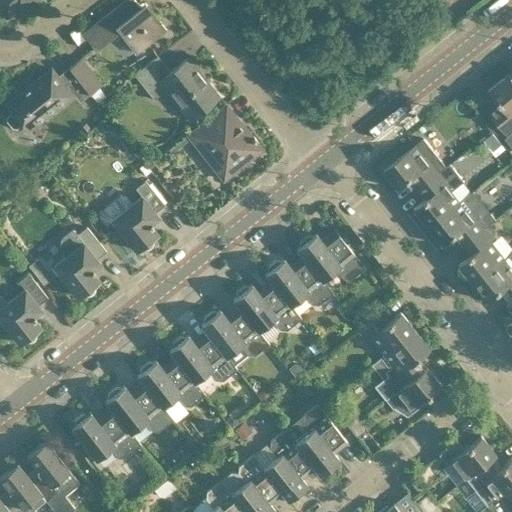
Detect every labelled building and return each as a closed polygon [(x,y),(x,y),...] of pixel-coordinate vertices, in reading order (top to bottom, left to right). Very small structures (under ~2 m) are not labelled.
[(7,13),(13,8),(17,12),(32,0),(0,0),(0,4),(3,8),(7,13)] [(123,0),(82,33),(95,48),(95,49),(119,31),(136,52),(166,28),(145,1),(140,5),(135,0),(123,0)] [(142,67),(134,73),(154,98),(166,88),(180,106),(184,103),(191,113),(188,116),(190,118),(203,108),(219,95),(188,56),(170,70),(157,55),(142,67)] [(69,66),(90,93),(102,83),(81,56),(69,66)] [(7,119),(12,126),(16,127),(21,123),(27,131),(73,94),(51,67),(6,103),(12,111),(7,115),(7,119)] [(498,98),(487,107),(499,123),(509,136),(506,138),(511,145),(511,75),(509,72),(490,88),(498,98)] [(191,137),(224,178),(261,149),(255,141),(257,139),(254,135),(252,137),(226,104),(189,133),(189,134),(188,133),(167,149),(171,153),(191,137)] [(416,144),(385,168),(400,187),(412,178),(420,188),(424,184),(442,170),(447,166),(424,137),(416,144)] [(427,197),(415,207),(430,225),(461,201),(452,190),(465,180),(451,163),(447,166),(442,170),(424,184),(420,188),(427,197)] [(159,216),(158,215),(155,211),(165,203),(145,179),(136,187),(142,195),(132,203),(126,194),(120,194),(100,210),(99,215),(112,231),(118,226),(136,248),(141,244),(142,246),(144,246),(145,247),(147,247),(148,247),(149,246),(151,245),(152,244),(152,243),(153,242),(153,241),(153,240),(153,238),(153,237),(152,236),(157,232),(151,224),(153,223),(152,221),(159,216)] [(461,201),(430,225),(444,244),(457,234),(464,244),(487,226),(496,219),(474,191),(472,192),(461,201)] [(53,265),(65,279),(77,295),(82,291),(84,292),(85,293),(86,293),(87,293),(88,293),(89,293),(91,292),(92,291),(93,290),(94,289),(94,288),(95,286),(94,285),(94,284),(93,282),(98,278),(93,271),(94,269),(93,268),(100,262),(97,257),(106,250),(87,225),(77,233),(73,228),(63,235),(62,236),(62,237),(61,239),(60,240),(60,243),(59,244),(60,247),(60,249),(60,250),(61,252),(61,253),(63,256),(63,257),(53,265)] [(460,263),(475,282),(506,257),(492,240),(496,237),(487,226),(464,244),(472,254),(460,263)] [(300,245),(297,247),(302,254),(305,258),(322,280),(323,279),(331,273),(336,268),(343,277),(351,278),(365,266),(338,232),(324,243),(321,239),(316,232),(312,235),(308,234),(300,240),(300,244),(300,245)] [(508,301),(511,298),(511,252),(506,257),(475,282),(489,300),(501,290),(508,301)] [(268,270),(265,273),(270,280),(273,283),(290,305),(291,304),(300,297),(304,293),(311,303),(319,303),(332,293),(322,280),(305,258),(292,268),(289,264),(284,258),(280,260),(276,260),(268,266),(268,270)] [(52,267),(38,277),(43,284),(56,273),(52,267)] [(0,317),(19,341),(24,337),(27,339),(30,340),(33,338),(35,335),(36,332),(34,329),(40,324),(34,317),(36,316),(34,314),(42,308),(38,304),(48,296),(28,272),(18,280),(25,288),(7,302),(0,295),(0,317)] [(236,295),(233,298),(238,305),(241,308),(258,330),(259,329),(270,320),(272,319),(279,328),(287,329),(301,318),(290,305),(273,283),(260,293),(257,290),(252,283),(248,286),(248,285),(244,285),(236,291),(236,295)] [(204,321),(201,323),(206,330),(209,334),(226,355),(227,355),(237,346),(240,344),(247,353),(255,354),(269,343),(258,330),(241,308),(228,319),(225,315),(220,308),(216,311),(212,310),(204,316),(204,320),(204,321)] [(365,323),(357,329),(366,340),(370,336),(384,354),(415,329),(400,311),(388,320),(381,311),(380,311),(376,314),(365,323)] [(388,375),(375,385),(385,398),(402,385),(403,385),(421,370),(413,360),(417,357),(430,347),(415,329),(384,354),(392,364),(389,368),(385,371),(388,375)] [(172,346),(169,349),(174,356),(177,359),(194,381),(195,380),(204,373),(208,370),(215,379),(223,380),(237,368),(226,355),(209,334),(196,344),(193,341),(188,334),(184,336),(180,336),(172,342),(172,346)] [(140,371),(137,374),(142,381),(145,384),(163,406),(163,405),(171,399),(176,395),(183,404),(191,405),(205,394),(194,381),(177,359),(164,369),(162,366),(156,359),(152,362),(152,361),(148,361),(141,367),(140,371)] [(294,362),(288,367),(295,376),(305,369),(301,363),(294,362)] [(403,385),(402,385),(385,398),(393,408),(395,406),(407,414),(422,402),(421,401),(441,384),(426,366),(421,370),(403,385)] [(109,397),(105,399),(110,407),(113,410),(131,431),(144,420),(151,429),(159,430),(173,419),(163,406),(145,384),(132,394),(130,391),(124,384),(120,387),(116,386),(109,393),(108,396),(109,397)] [(261,388),(257,392),(263,399),(270,393),(266,389),(261,388)] [(285,428),(284,429),(315,467),(320,474),(323,471),(324,471),(328,472),(335,466),(336,462),(335,462),(339,459),(334,452),(347,441),(317,403),(302,414),(302,422),(309,431),(296,441),(285,428)] [(341,416),(357,436),(367,428),(351,408),(341,416)] [(75,424),(71,426),(96,459),(110,447),(118,456),(125,457),(141,445),(141,444),(131,431),(113,410),(98,421),(96,418),(90,411),(86,414),(82,413),(75,419),(74,423),(75,424)] [(233,414),(226,419),(232,426),(238,421),(233,414)] [(245,421),(234,429),(242,439),(252,431),(245,421)] [(253,453),(252,454),(283,492),(288,499),(291,496),(292,497),(296,497),(303,491),(304,487),(303,487),(307,484),(302,477),(315,467),(284,429),(270,440),(270,447),(277,456),(264,466),(253,453)] [(456,439),(438,453),(446,463),(450,460),(465,478),(472,473),(471,472),(490,457),(491,458),(494,454),(496,453),(481,434),(463,448),(456,439)] [(36,466),(26,473),(42,492),(41,493),(45,499),(55,511),(69,511),(75,508),(65,494),(79,482),(70,470),(46,440),(43,442),(39,443),(37,445),(35,448),(27,455),(36,466)] [(230,472),(221,479),(246,511),(271,511),(275,509),(270,502),(283,492),(252,454),(238,465),(238,472),(230,472)] [(474,490),(487,506),(511,486),(511,456),(502,464),(494,454),(491,458),(490,457),(471,472),(472,473),(465,478),(474,490)] [(455,485),(465,478),(450,460),(446,463),(441,468),(455,485)] [(0,494),(0,497),(11,511),(37,511),(35,508),(45,499),(41,493),(42,492),(26,473),(18,462),(14,465),(11,466),(9,467),(7,470),(0,475),(0,478),(8,488),(0,494)] [(213,506),(205,511),(246,511),(221,479),(206,490),(206,497),(213,506)] [(159,497),(164,498),(175,489),(167,480),(154,491),(159,497)] [(511,511),(511,486),(487,506),(491,511),(511,511)] [(479,511),(487,506),(474,490),(465,498),(475,511),(479,511)] [(408,491),(394,502),(401,511),(416,511),(422,508),(416,501),(408,491)] [(441,511),(426,493),(416,501),(422,508),(416,511),(401,511),(394,502),(388,506),(386,504),(376,511),(441,511)] [(0,511),(11,511),(0,497),(0,511)]
